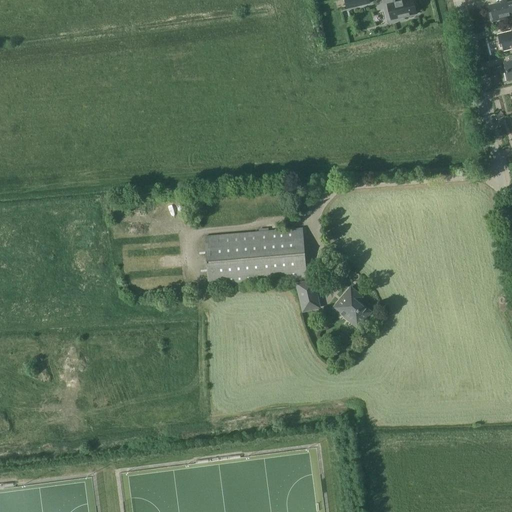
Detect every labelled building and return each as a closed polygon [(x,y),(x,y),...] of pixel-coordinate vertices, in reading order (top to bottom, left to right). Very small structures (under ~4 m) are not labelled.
[(358,7),(356,0),(344,0),(346,10),(358,7)] [(382,0),(385,13),(392,11),(395,22),(404,20),(404,17),(416,14),(415,6),(416,6),(414,0),(404,0),(395,2),(394,0),(382,0)] [(509,18),(511,17),(511,2),(506,3),(506,1),(490,5),(491,12),(490,15),(492,21),(501,19),(500,18),(509,16),(509,18)] [(511,48),(511,31),(511,32),(510,31),(497,35),(499,44),(501,43),(503,51),(511,48)] [(303,227),(276,230),(205,236),(209,288),(307,279),(303,227)] [(302,303),(317,300),(313,280),(297,284),(302,303)] [(353,300),(353,299),(356,296),(351,292),(351,291),(350,291),(349,291),(348,292),(347,292),(335,307),(341,313),(340,314),(344,317),(345,316),(351,321),(352,319),(359,325),(362,320),(363,321),(365,319),(364,318),(369,312),(356,301),(356,302),(353,300)]
